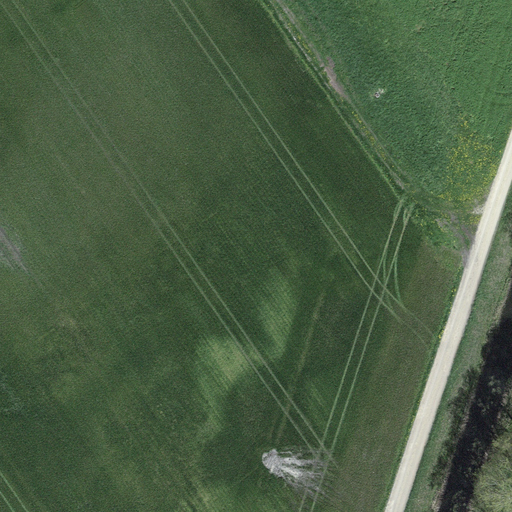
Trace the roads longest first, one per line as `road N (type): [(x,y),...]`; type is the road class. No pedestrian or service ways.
road 1 (track): [(391,511),(511,148)]
road 2 (track): [(490,216),(407,194),(271,0)]
